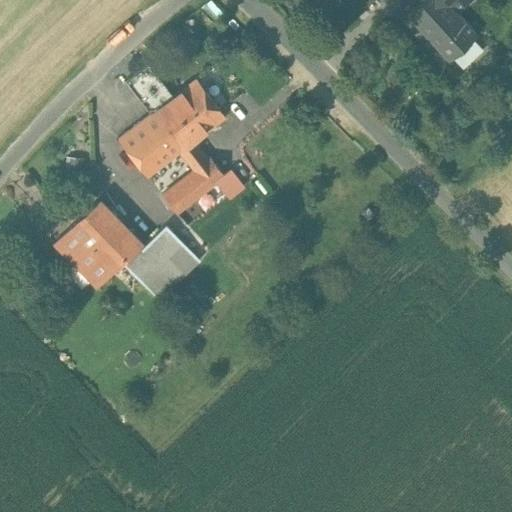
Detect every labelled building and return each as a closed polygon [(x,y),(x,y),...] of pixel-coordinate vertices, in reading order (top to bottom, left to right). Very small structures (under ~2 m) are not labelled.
[(367,0),(312,0),(340,27),(367,0)] [(420,0),(405,15),(449,59),(475,33),(467,25),(480,12),(469,1),(470,0),(420,0)] [(172,95),(146,62),(125,78),(151,112),(167,99),(172,95)] [(225,114),(196,77),(172,95),(167,99),(197,137),(225,114)] [(151,112),(118,138),(147,176),(180,150),(194,169),(162,194),(176,211),(216,180),(216,179),(224,173),(210,156),(208,158),(194,139),(197,137),(167,99),(151,112)] [(243,184),(230,168),(224,173),(216,179),(229,195),(243,184)] [(139,240),(99,200),(71,228),(111,268),(139,240)] [(165,223),(124,263),(141,281),(182,240),(165,223)] [(111,268),(71,228),(56,243),(96,283),(111,268)] [(182,240),(141,281),(158,298),(199,257),(182,240)]
